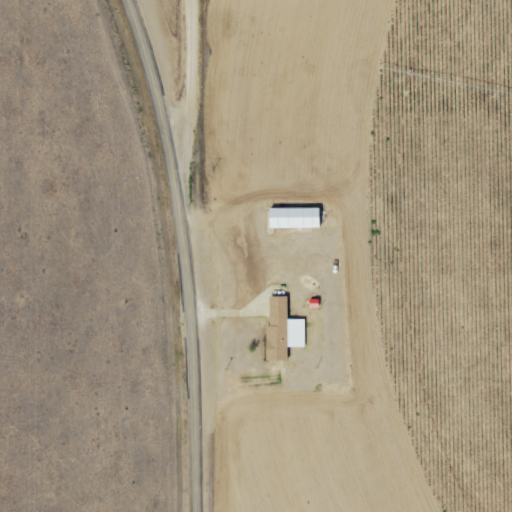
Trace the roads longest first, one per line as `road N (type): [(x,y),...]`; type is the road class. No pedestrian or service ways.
road 1 (tertiary): [(122,0),(173,171),(191,316),(196,511)]
road 2 (residential): [(173,171),(190,88),(191,0)]
